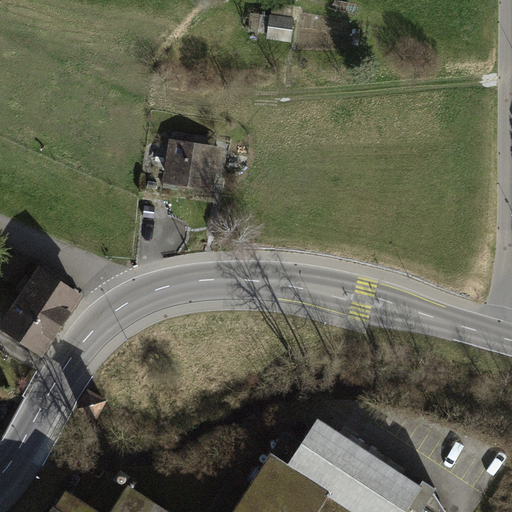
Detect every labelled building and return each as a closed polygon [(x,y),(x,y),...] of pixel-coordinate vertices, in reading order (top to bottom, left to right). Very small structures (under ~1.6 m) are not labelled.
[(292,20),(262,16),(260,30),(269,32),(268,38),(289,40),(292,20)] [(214,149),(174,143),(169,178),(209,184),(214,149)] [(28,262),(0,247),(0,274),(16,283),(28,262)] [(58,274),(44,265),(22,299),(60,324),(79,296),(54,280),(58,274)] [(60,324),(22,299),(3,326),(41,352),(60,324)] [(104,400),(88,391),(79,407),(95,416),(104,400)] [(55,511),(52,510),(51,511),(447,511),(434,492),(436,489),(423,480),(419,486),(319,420),(303,444),(285,434),(234,511),(233,511),(224,506),(219,511),(168,511),(126,484),(130,476),(120,470),(116,477),(105,470),(99,479),(86,471),(58,511),(55,511)]
